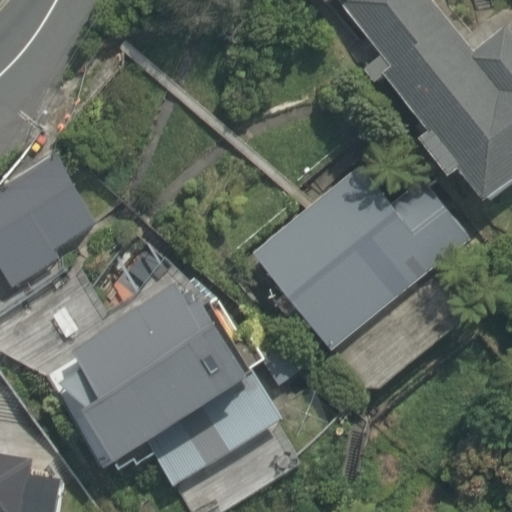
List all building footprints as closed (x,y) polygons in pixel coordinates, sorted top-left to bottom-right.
[(429,0),(378,0),(342,28),(427,140),(431,146),(421,153),(460,205),(470,197),(487,219),(511,199),(511,40),(479,65),(429,0)] [(307,326),(337,369),(370,413),(466,342),(434,298),(478,266),(393,149),(252,252),(280,289),(264,301),(291,338),(307,326)] [(62,164),(0,197),(0,279),(11,301),(108,249),(62,164)] [(185,303),(54,385),(118,486),(152,465),(176,503),(273,442),(288,432),(216,318),(200,328),(185,303)] [(31,459),(0,454),(0,511),(58,511),(62,485),(28,480),(31,459)]
